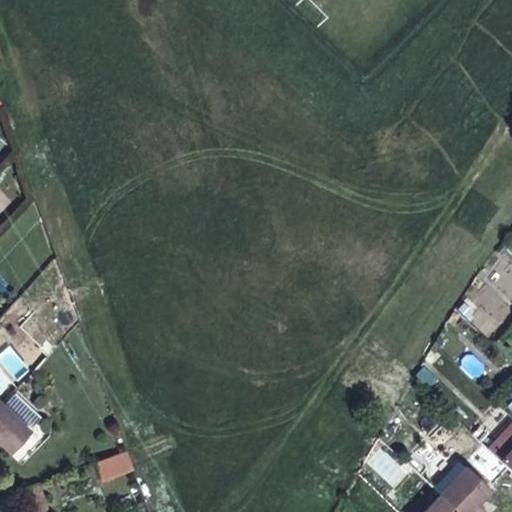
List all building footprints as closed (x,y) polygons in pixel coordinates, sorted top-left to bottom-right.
[(29,432),(0,405),(0,444),(10,454),(29,432)] [(511,420),(485,449),(500,463),(511,449),(511,420)] [(511,449),(500,463),(511,473),(511,449)] [(457,460),(431,488),(440,496),(466,468),(457,460)] [(488,488),(466,468),(440,496),(455,511),(483,511),(474,502),(488,488)] [(455,511),(440,496),(424,511),(455,511)]
